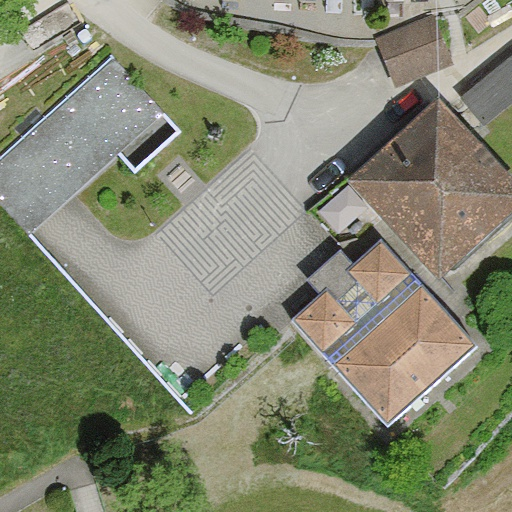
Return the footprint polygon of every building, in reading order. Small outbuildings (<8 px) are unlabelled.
[(449,74),(438,43),(430,22),(366,45),(367,50),(384,97),(449,74)] [(183,134),(110,54),(0,153),(0,206),(31,240),(119,160),(135,177),(183,134)] [(511,104),(511,56),(450,106),(474,135),(511,104)] [(511,214),(511,207),(429,112),(330,198),(417,297),(511,214)] [(462,361),(370,254),(281,329),(373,436),(462,361)]
